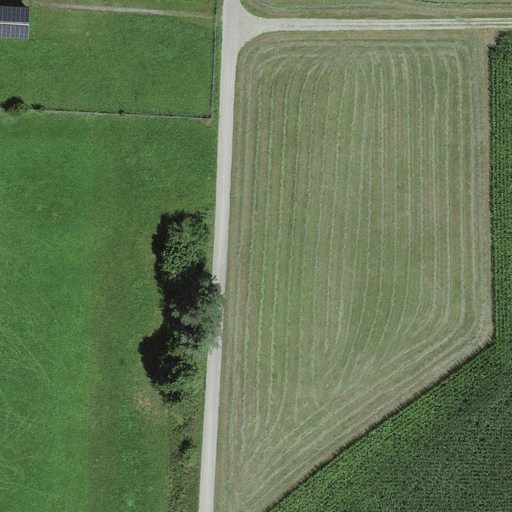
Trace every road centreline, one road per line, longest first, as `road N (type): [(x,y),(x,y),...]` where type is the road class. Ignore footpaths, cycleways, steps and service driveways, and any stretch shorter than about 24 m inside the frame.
road 1 (track): [(206,511),(232,0)]
road 2 (track): [(231,27),(511,25)]
